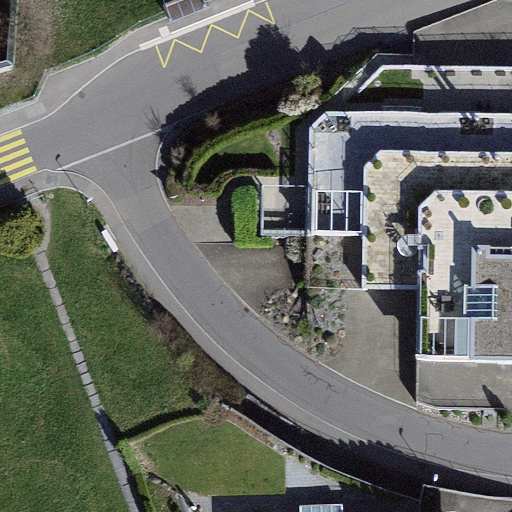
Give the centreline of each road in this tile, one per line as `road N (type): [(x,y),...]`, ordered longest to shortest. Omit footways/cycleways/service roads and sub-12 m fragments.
road 1 (residential): [(107,124),(134,191),(208,297),(369,429),(511,452)]
road 2 (residential): [(107,124),(421,0)]
